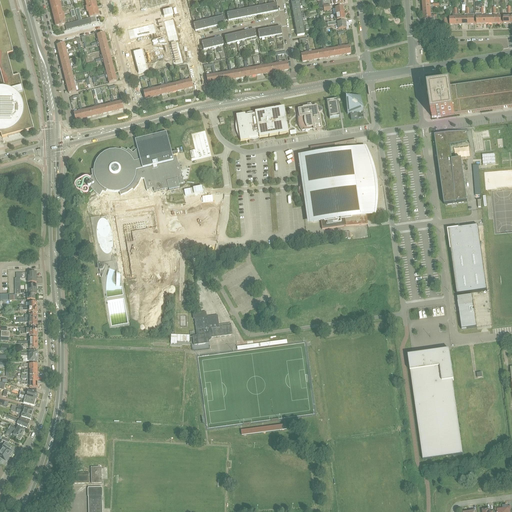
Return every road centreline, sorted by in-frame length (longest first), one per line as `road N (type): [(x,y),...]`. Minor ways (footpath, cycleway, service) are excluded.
road 1 (secondary): [(27,511),(56,422),(56,300)]
road 2 (residential): [(56,300),(46,300),(49,367),(38,425),(4,486)]
road 3 (secondary): [(56,300),(53,144)]
road 4 (secondary): [(53,135),(54,96),(26,0)]
road 5 (secondary): [(22,0),(53,135)]
